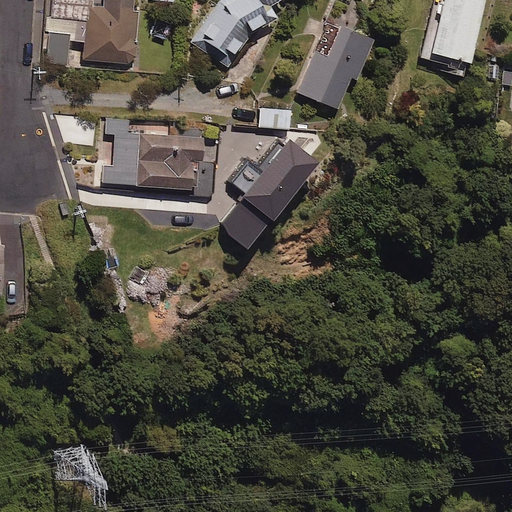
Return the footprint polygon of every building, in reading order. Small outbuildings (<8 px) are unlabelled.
[(126,0),(101,0),(101,5),(85,5),(84,0),(45,0),(41,61),(65,63),(66,36),(79,37),(78,56),(124,59),(131,55),(132,8),(127,8),(126,0)] [(209,0),(185,40),(223,62),(245,27),(271,10),(265,0),(209,0)] [(480,0),(437,0),(424,44),(463,56),(480,0)] [(368,32),(334,19),(322,50),(309,45),(293,88),(333,103),(345,72),(351,74),(368,32)] [(286,106),(255,104),(254,126),(285,127),(286,106)] [(127,114),(100,113),(99,134),(109,135),(108,160),(99,160),(98,178),(185,182),(185,179),(192,179),(193,158),(200,159),(201,130),(126,127),(127,114)]
